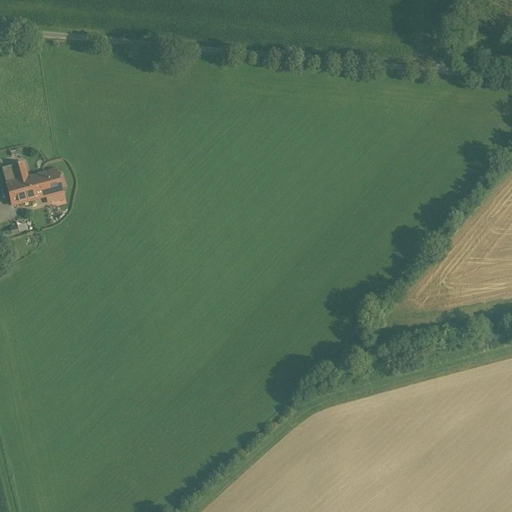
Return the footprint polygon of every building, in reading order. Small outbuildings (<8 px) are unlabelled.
[(23,164),(12,167),(16,182),(22,203),(22,204),(46,197),(62,193),(55,171),(27,179),(23,164)] [(16,182),(12,167),(1,170),(5,185),(16,182)] [(22,203),(16,182),(5,185),(11,206),(22,203)] [(64,200),(62,193),(46,197),(48,205),(64,200)] [(13,225),(14,234),(30,231),(29,223),(13,225)]
